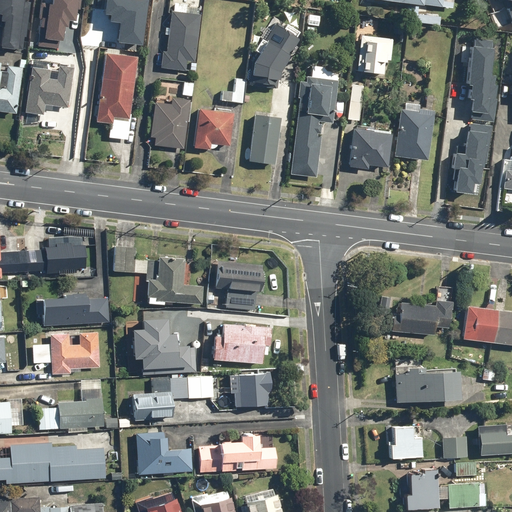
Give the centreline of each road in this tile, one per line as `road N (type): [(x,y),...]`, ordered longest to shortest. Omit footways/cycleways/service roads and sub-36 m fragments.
road 1 (residential): [(318,221),(14,184)]
road 2 (residential): [(318,221),(335,511)]
road 3 (residential): [(511,245),(318,221)]
